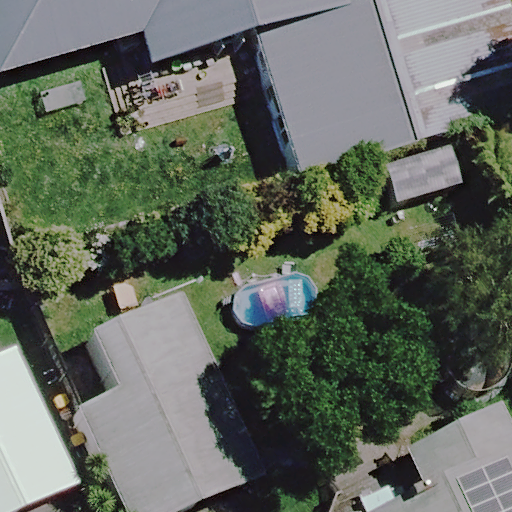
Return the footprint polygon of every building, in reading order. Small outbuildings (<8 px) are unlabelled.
[(357,172),(387,163),(343,3),(298,16),(293,0),(0,0),(0,87),(118,56),(125,82),(227,55),(267,197),(357,172)] [(425,153),(438,149),(427,112),(500,92),(474,0),(355,0),(343,3),(387,163),(425,153)] [(205,511),(234,501),(161,314),(64,351),(88,411),(61,421),(96,511),(205,511)] [(0,511),(36,511),(62,502),(1,357),(0,357),(0,511)] [(511,511),(511,475),(486,426),(323,511),(511,511)]
